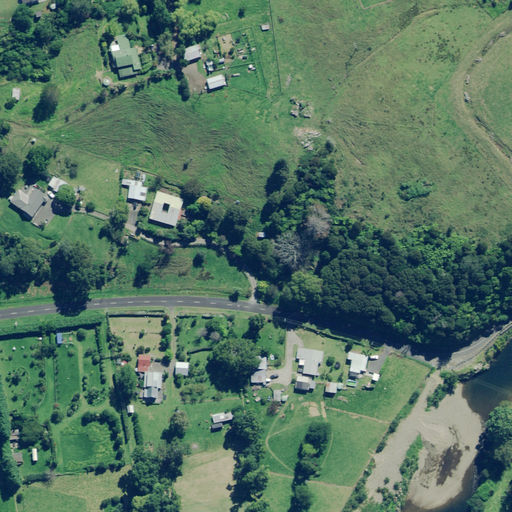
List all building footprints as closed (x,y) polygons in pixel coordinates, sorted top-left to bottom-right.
[(130,50),(127,35),(116,38),(118,47),(110,49),(114,68),(117,67),(120,78),(137,75),(136,71),(140,70),(136,49),(130,50)] [(199,46),(196,47),(186,50),(190,62),(200,58),(198,51),(200,50),(199,46)] [(224,86),(221,76),(206,80),(209,90),(224,86)] [(20,89),(12,89),(11,101),(19,102),(20,89)] [(57,180),(53,177),(48,186),(53,189),(57,180)] [(144,202),(145,194),(146,189),(140,188),(141,183),(122,180),(122,185),(130,186),(129,194),(128,200),(144,202)] [(69,187),(61,181),(52,194),(60,200),(69,187)] [(85,189),(79,186),(78,188),(74,186),(72,191),(82,196),(85,189)] [(48,199),(34,189),(29,198),(18,191),(9,203),(32,218),(43,202),(45,204),(48,199)] [(175,227),(183,200),(157,193),(149,219),(175,227)] [(323,353),(298,349),(296,360),(299,361),(299,366),(304,367),(303,375),(316,376),(318,363),(321,364),(323,353)] [(352,361),(350,369),(349,373),(359,375),(360,371),(364,372),(367,358),(349,354),(347,360),(352,361)] [(144,373),(149,373),(150,356),(138,355),(137,373),(144,373)] [(266,359),(251,358),(250,384),(265,384),(266,359)] [(188,364),(176,363),(175,376),(187,376),(188,364)] [(161,374),(149,373),(144,373),(143,399),(157,399),(157,389),(161,389),(161,374)] [(280,391),(273,391),(273,402),(287,403),(287,396),(280,396),(280,391)] [(221,415),(223,423),(234,420),(232,412),(221,415)] [(18,431),(9,431),(10,441),(19,441),(18,431)] [(22,463),(21,454),(11,455),(12,464),(22,463)]
